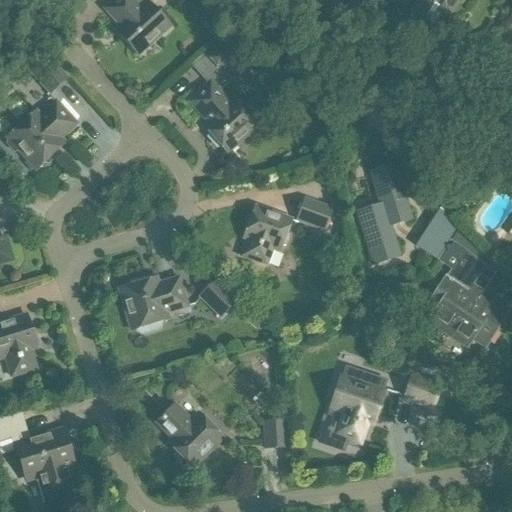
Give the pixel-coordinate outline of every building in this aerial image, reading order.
[(157,41),(170,29),(147,4),(151,0),(116,0),(105,11),(126,35),(124,37),(127,40),(134,47),(137,48),(141,49),(144,48),(154,38),(157,41)] [(417,0),(409,13),(416,17),(413,22),(431,34),(438,22),(445,27),(463,0),(417,0)] [(229,104),(219,93),(230,83),(221,73),(247,50),(231,33),(193,67),(209,85),(189,104),(213,131),(209,135),(208,139),(217,149),(221,148),(227,155),(246,138),(250,139),(258,132),(257,128),(259,126),(234,100),(229,104)] [(377,49),(392,60),(402,46),(387,36),(377,49)] [(50,95),(67,80),(47,59),(30,74),(50,95)] [(405,114),(348,80),(341,92),(375,112),(377,108),(400,122),(405,114)] [(422,120),(439,131),(455,106),(438,95),(422,120)] [(511,104),(497,95),(477,126),(501,142),(511,125),(511,104)] [(76,125),(55,103),(40,117),(36,113),(7,140),(8,141),(7,145),(14,153),(18,152),(35,171),(43,163),(47,165),(57,156),(56,152),(57,151),(53,146),(76,125)] [(372,265),(400,257),(390,226),(412,220),(395,165),(368,173),(379,207),(357,214),(372,265)] [(323,232),(331,211),(304,201),(296,222),(323,232)] [(278,253),(280,247),(284,247),(288,237),(285,234),(290,221),(255,208),(248,227),(251,229),(241,257),(265,267),(272,250),(278,253)] [(436,224),(409,266),(419,272),(446,231),(436,224)] [(433,309),(427,317),(447,330),(467,343),(473,335),(486,344),(497,328),(507,313),(493,304),(493,305),(491,307),(468,292),(484,267),(454,236),(450,242),(439,259),(438,259),(436,261),(450,269),(428,305),(433,309)] [(0,264),(11,261),(4,237),(0,238),(0,264)] [(129,287),(118,290),(130,331),(134,330),(141,336),(161,330),(162,324),(162,321),(164,315),(187,308),(180,286),(178,279),(147,288),(145,282),(142,279),(130,283),(129,287)] [(219,318),(235,301),(215,281),(199,298),(219,318)] [(35,370),(27,342),(32,341),(25,316),(0,323),(0,359),(4,359),(10,377),(35,370)] [(373,414),(381,391),(342,378),(331,411),(340,415),(333,435),(359,444),(369,413),(373,414)] [(431,408),(438,387),(411,378),(404,399),(431,408)] [(190,421),(174,405),(155,424),(179,447),(174,452),(175,452),(174,456),(179,461),(183,460),(191,468),(221,439),(197,414),(190,421)] [(0,440),(12,437),(6,417),(0,418),(0,440)] [(263,449),(286,447),(285,421),(262,422),(263,449)] [(74,492),(55,431),(25,440),(26,443),(22,444),(17,448),(14,453),(13,460),(15,468),(19,473),(25,476),(32,476),(36,475),(40,490),(45,488),(50,489),(54,493),(55,498),(74,492)]
